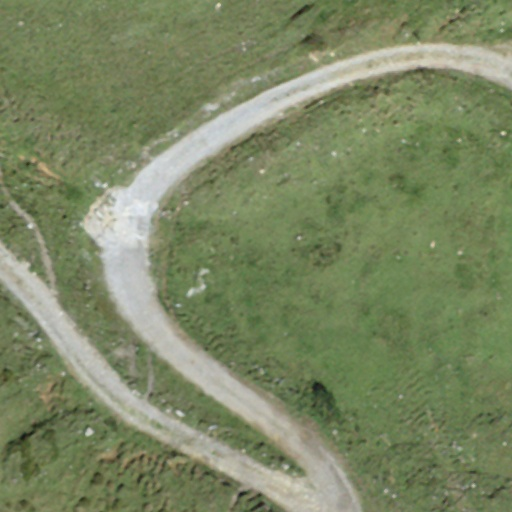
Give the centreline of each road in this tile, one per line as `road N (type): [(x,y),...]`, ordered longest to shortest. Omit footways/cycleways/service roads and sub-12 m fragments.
road 1 (track): [(511,79),(481,57),(390,56),(307,85),(211,134),(166,174),(144,217),(134,276),(180,353),(302,439),(346,511)]
road 2 (track): [(333,511),(143,427),(0,271)]
